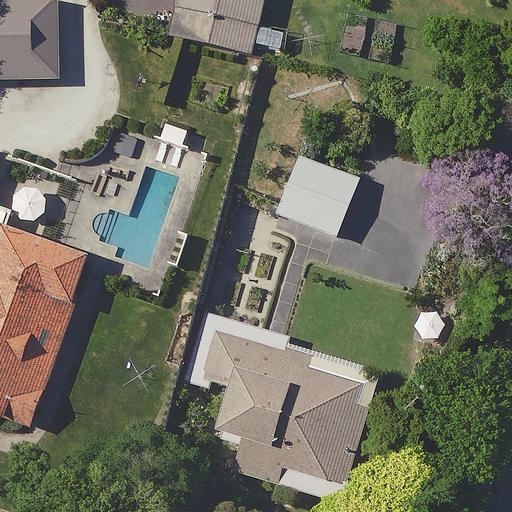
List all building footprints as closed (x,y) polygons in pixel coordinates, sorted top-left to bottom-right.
[(183,0),(175,39),(256,58),(269,0),(183,0)] [(0,85),(60,85),(61,11),(0,10),(0,85)] [(339,171),(306,157),(282,216),(316,230),(339,171)] [(60,188),(0,166),(0,422),(43,438),(84,322),(78,320),(97,268),(38,247),(60,188)] [(316,367),(222,338),(208,383),(236,391),(221,437),(246,445),(237,474),(341,507),(375,397),(313,377),(316,367)]
